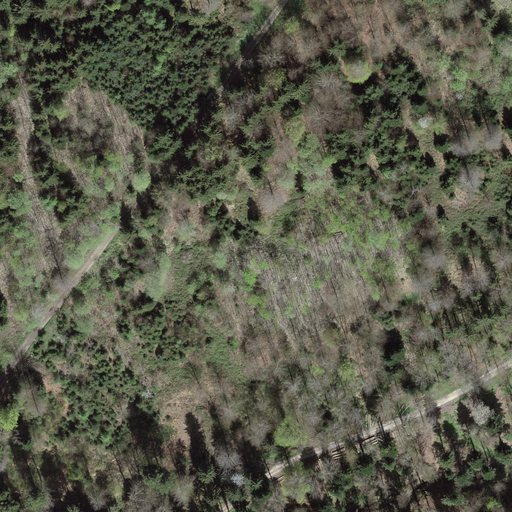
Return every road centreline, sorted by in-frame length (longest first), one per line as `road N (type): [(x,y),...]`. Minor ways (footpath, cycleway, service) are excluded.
road 1 (track): [(0,381),(282,0)]
road 2 (track): [(223,511),(283,466),(415,415),(511,362)]
